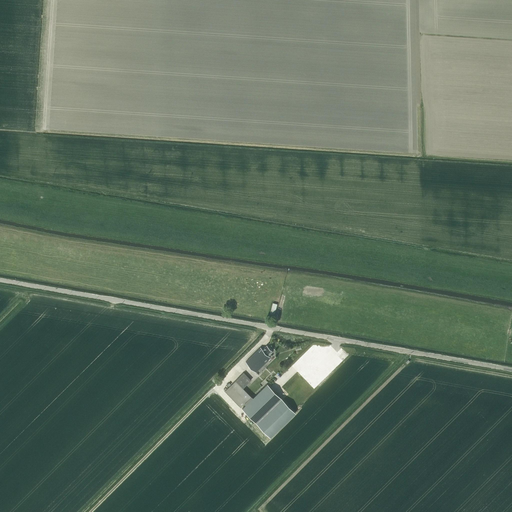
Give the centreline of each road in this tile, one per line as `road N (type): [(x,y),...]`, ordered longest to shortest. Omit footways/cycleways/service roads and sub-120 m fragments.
road 1 (tertiary): [(0,280),(511,370)]
road 2 (track): [(90,511),(223,380)]
